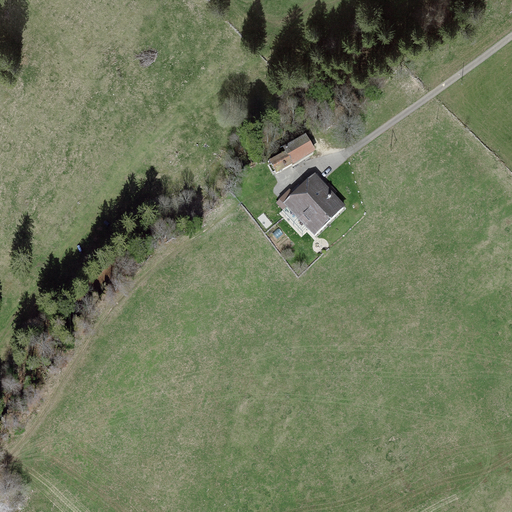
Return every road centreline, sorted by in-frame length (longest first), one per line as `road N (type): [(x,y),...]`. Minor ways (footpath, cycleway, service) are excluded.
road 1 (track): [(276,197),(134,298),(0,470)]
road 2 (unclassified): [(511,35),(276,197)]
